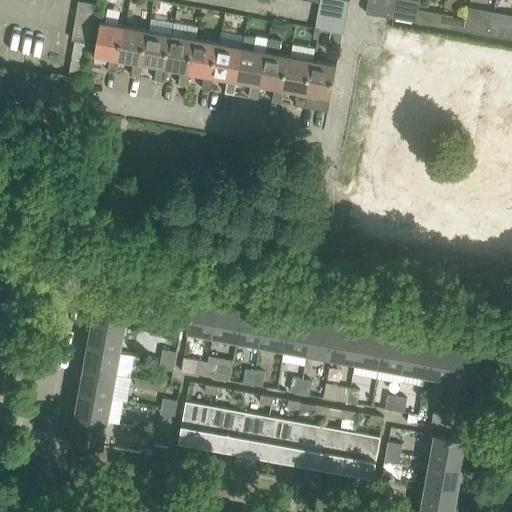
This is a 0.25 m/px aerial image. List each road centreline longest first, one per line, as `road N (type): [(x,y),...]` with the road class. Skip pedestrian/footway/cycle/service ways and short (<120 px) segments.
road 1 (unclassified): [(511,326),(68,244)]
road 2 (unclassified): [(0,82),(332,141)]
road 3 (residential): [(272,511),(29,465)]
road 4 (residential): [(29,465),(68,244)]
